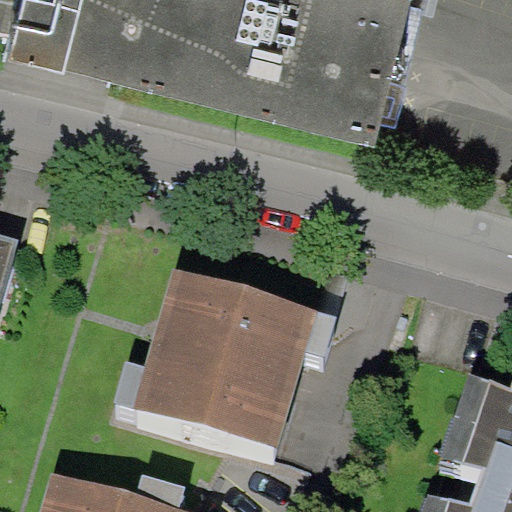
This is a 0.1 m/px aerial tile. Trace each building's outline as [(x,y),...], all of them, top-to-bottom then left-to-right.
[(404,0),(0,0),(0,26),(376,119),(404,0)] [(0,300),(11,263),(0,259),(0,300)] [(314,332),(173,289),(131,425),(272,468),(314,332)] [(455,501),(489,511),(511,511),(511,387),(495,382),(455,501)] [(112,511),(52,494),(46,511),(112,511)] [(451,511),(489,511),(455,501),(451,511)]
